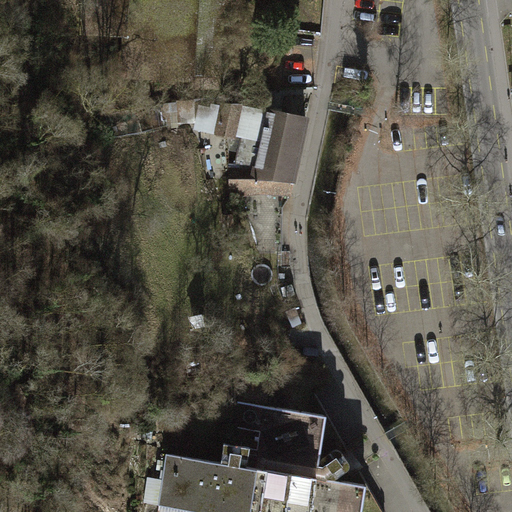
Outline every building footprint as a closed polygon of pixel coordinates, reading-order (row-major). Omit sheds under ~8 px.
[(86,0),(85,32),(126,34),(128,0),(86,0)] [(128,0),(126,34),(124,75),(153,76),(157,0),(128,0)] [(157,0),(153,76),(196,78),(199,0),(157,0)] [(200,0),(196,78),(220,80),(224,0),(200,0)] [(304,133),(306,122),(224,106),(219,135),(245,139),(240,163),(240,195),(291,196),(304,133)] [(216,112),(201,109),(197,129),(212,132),(216,112)] [(233,219),(225,219),(225,230),(234,230),(233,219)] [(363,511),(367,489),(330,484),(324,475),(320,470),(327,420),(239,406),(232,449),(225,447),(222,466),(167,458),(158,509),(178,511),(363,511)]
